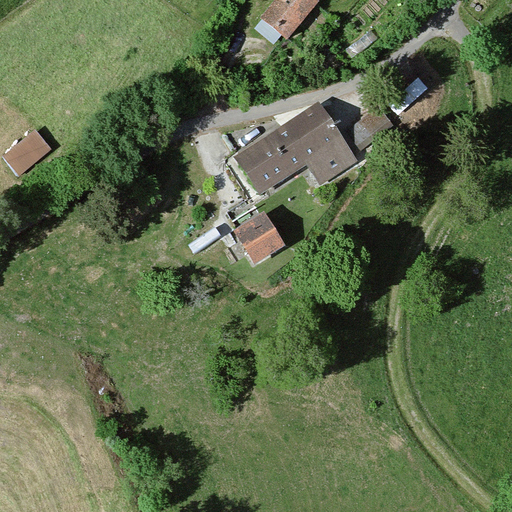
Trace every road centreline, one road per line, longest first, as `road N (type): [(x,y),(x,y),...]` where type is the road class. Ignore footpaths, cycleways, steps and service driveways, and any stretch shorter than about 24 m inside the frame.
road 1 (track): [(511,510),(447,473),(399,394),(391,304),(481,129),(480,76),(447,8)]
road 2 (unclassified): [(452,0),(407,43),(355,75),(268,112),(196,124),(0,232)]
